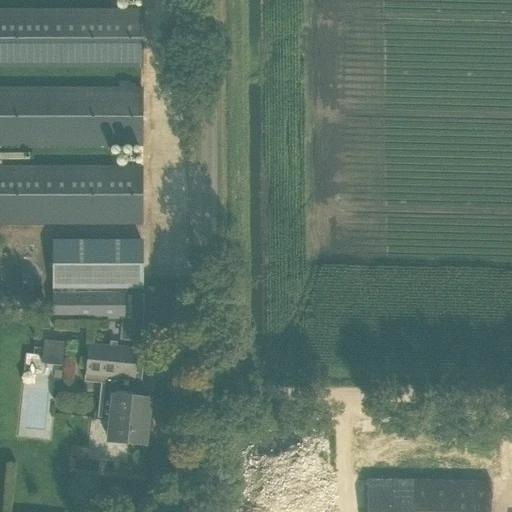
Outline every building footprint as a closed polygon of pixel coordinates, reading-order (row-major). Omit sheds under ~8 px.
[(140,10),(122,10),(0,10),(0,68),(116,68),(140,68),(140,10)] [(117,88),(102,88),(0,88),(0,147),(140,147),(140,81),(117,81),(117,88)] [(141,167),(121,167),(0,167),(0,225),(120,226),(140,226),(141,167)] [(88,241),(52,241),(52,289),(53,320),(123,319),(124,289),(141,289),(141,241),(121,241),(88,241)] [(63,343),(44,341),(42,364),(61,366),(63,343)] [(89,345),(86,375),(84,375),(84,382),(114,385),(113,396),(108,442),(144,446),(148,413),(149,413),(151,399),(150,396),(150,394),(149,393),(148,391),(146,389),(144,387),(143,387),(141,386),(144,350),(117,348),(89,345)] [(368,511),(388,511),(389,481),(369,481),(368,511)]
